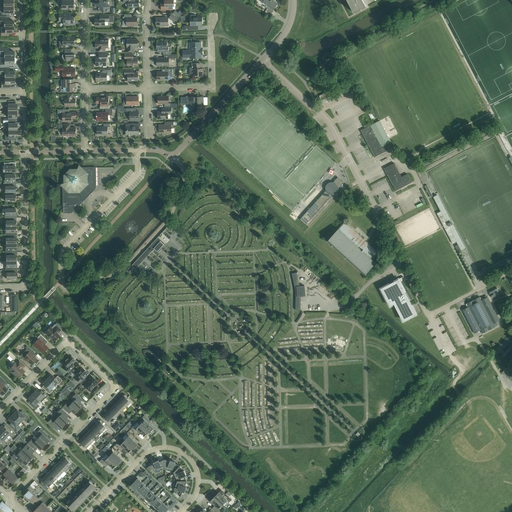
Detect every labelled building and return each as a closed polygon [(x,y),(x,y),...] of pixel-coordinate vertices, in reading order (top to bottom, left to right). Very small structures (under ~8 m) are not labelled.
[(63,0),(64,1),(62,1),(62,9),(74,9),(74,1),(73,1),(72,0),(63,0)] [(98,8),(99,8),(99,12),(108,12),(108,2),(105,2),(104,1),(103,0),(94,0),(95,8),(98,8)] [(173,6),(174,6),(173,0),(164,0),(164,4),(161,4),(161,10),(173,10),(173,6)] [(274,10),(273,10),(277,4),(272,0),(259,0),(265,4),(264,7),(267,9),(265,12),(271,15),(274,10)] [(348,0),(355,13),(365,7),(361,0),(348,0)] [(13,7),(3,7),(3,11),(0,11),(0,16),(9,17),(9,13),(13,13),(13,7)] [(66,13),(59,14),(59,21),(64,21),(64,25),(74,25),(74,17),(71,17),(71,13),(66,13)] [(124,16),(123,16),(123,21),(126,21),(127,26),(137,26),(137,17),(130,18),(130,14),(124,15),(124,16)] [(175,23),(178,19),(172,14),(169,18),(175,23)] [(190,26),(189,26),(184,26),(184,31),(196,31),(196,26),(202,26),(202,17),(196,17),(195,15),(190,15),(190,17),(190,26)] [(100,19),(95,19),(95,26),(96,26),(97,27),(99,26),(100,26),(105,26),(105,21),(109,21),(109,22),(114,22),(114,16),(109,16),(102,16),(100,16),(100,19)] [(5,27),(13,27),(13,21),(7,21),(7,18),(0,17),(0,23),(3,24),(4,27),(5,27)] [(168,26),(168,18),(156,18),(156,26),(168,26)] [(5,27),(5,30),(1,30),(1,36),(7,36),(7,33),(13,33),(13,27),(5,27)] [(59,41),(59,48),(66,48),(66,45),(74,45),(74,37),(63,37),(63,41),(59,41)] [(127,47),(127,52),(134,52),(134,47),(137,47),(137,39),(127,39),(127,47)] [(98,47),(98,52),(105,52),(105,48),(108,48),(108,40),(95,40),(95,47),(98,47)] [(201,58),(201,55),(203,55),(203,50),(201,51),(201,42),(191,42),(191,51),(183,51),(183,58),(190,58),(201,58)] [(164,55),(171,55),(171,51),(168,51),(168,47),(167,47),(167,43),(156,43),(157,48),(158,48),(158,52),(164,52),(164,55)] [(4,58),(14,58),(14,51),(9,51),(8,48),(0,47),(0,54),(4,54),(4,58)] [(62,56),(62,57),(62,58),(63,59),(64,60),(65,60),(66,60),(66,61),(75,61),(75,54),(71,54),(71,49),(64,49),(64,55),(62,55),(62,56)] [(106,66),(106,62),(107,62),(107,61),(107,54),(100,54),(101,58),(96,58),(96,66),(106,66)] [(125,54),(125,60),(127,60),(127,65),(138,65),(138,58),(133,58),(133,54),(125,54)] [(171,55),(164,55),(164,58),(157,58),(157,66),(169,66),(169,59),(178,58),(178,55),(171,55)] [(14,58),(4,58),(4,61),(0,61),(0,67),(9,68),(9,64),(14,64),(14,58)] [(200,63),(193,63),(191,63),(191,68),(189,68),(189,72),(193,72),(193,75),(198,75),(198,77),(203,77),(203,69),(198,69),(198,67),(200,66),(200,63)] [(75,76),(75,69),(67,69),(67,67),(63,67),(63,64),(55,65),(55,71),(63,71),(63,76),(75,76)] [(9,71),(9,68),(0,67),(0,68),(0,74),(4,74),(4,78),(14,78),(14,71),(9,71)] [(157,81),(168,80),(168,75),(172,75),(172,69),(166,69),(166,72),(157,72),(157,81)] [(96,73),(96,81),(107,81),(107,76),(111,76),(111,70),(103,70),(103,73),(96,73)] [(132,70),(124,70),(124,75),(128,75),(128,81),(138,81),(138,73),(132,73),(132,70)] [(14,78),(4,78),(4,81),(1,81),(1,88),(10,88),(9,84),(14,84),(14,78)] [(73,79),(61,79),(59,79),(59,84),(61,84),(61,86),(59,86),(60,93),(67,93),(67,91),(75,91),(75,83),(73,83),(73,79)] [(72,99),(72,94),(66,94),(66,99),(65,100),(65,106),(75,106),(75,99),(72,99)] [(158,96),(158,104),(164,104),(164,107),(170,107),(170,103),(168,104),(168,96),(163,96),(161,95),(160,96),(158,96)] [(105,109),(110,109),(110,105),(109,105),(108,98),(101,98),(101,97),(96,97),(96,103),(100,103),(100,109),(105,109)] [(123,98),(124,104),(127,104),(127,105),(138,105),(138,97),(126,97),(127,98),(123,98)] [(193,101),(193,97),(181,97),(181,105),(184,105),(184,104),(188,104),(188,105),(190,105),(192,105),(194,103),(194,101),(193,101)] [(203,97),(193,97),(193,101),(194,101),(194,103),(192,105),(190,105),(190,110),(198,109),(198,105),(203,105),(203,97)] [(8,111),(16,111),(16,106),(15,106),(15,101),(8,101),(8,104),(8,111)] [(139,120),(139,111),(136,111),(136,108),(126,108),(126,112),(130,112),(130,120),(139,120)] [(168,115),(171,115),(171,108),(163,108),(164,112),(157,112),(158,119),(168,119),(168,115)] [(71,118),(76,118),(76,112),(69,113),(69,109),(58,110),(58,114),(63,114),(63,122),(71,121),(71,118)] [(112,109),(110,109),(105,109),(105,112),(96,113),(97,121),(108,121),(108,115),(112,115),(112,109)] [(8,118),(3,119),(3,121),(16,121),(16,115),(17,115),(16,111),(8,111),(8,118)] [(376,121),(372,112),(368,114),(373,123),(376,121)] [(16,121),(3,121),(3,123),(8,123),(8,124),(8,130),(17,130),(17,126),(16,126),(16,121)] [(380,121),(365,128),(360,130),(374,157),(377,156),(388,150),(385,145),(391,142),(380,121)] [(159,129),(160,129),(160,133),(165,133),(165,134),(171,134),(171,125),(173,125),(173,126),(173,122),(166,122),(166,125),(159,125),(159,129)] [(129,135),(130,134),(139,134),(139,127),(136,127),(136,123),(123,124),(125,124),(125,127),(126,127),(126,130),(125,131),(124,132),(124,133),(124,134),(125,135),(126,135),(127,136),(128,136),(129,135)] [(70,124),(63,124),(59,125),(59,128),(63,128),(63,136),(67,135),(67,136),(71,136),(71,135),(76,135),(76,128),(70,128),(70,124)] [(97,127),(97,135),(108,135),(108,127),(110,127),(110,124),(104,124),(104,127),(97,127)] [(17,130),(8,130),(5,130),(5,140),(16,140),(16,135),(17,135),(17,130)] [(4,163),(4,166),(2,166),(3,172),(4,172),(4,175),(5,175),(15,174),(15,175),(15,171),(14,166),(15,166),(15,163),(4,163)] [(394,163),(385,168),(384,169),(388,177),(395,191),(411,182),(407,174),(401,177),(394,163)] [(80,201),(82,203),(96,188),(96,167),(81,168),(79,166),(78,169),(75,172),(71,172),(66,176),(67,180),(64,183),(61,185),(63,187),(63,201),(80,201)] [(5,175),(5,180),(4,180),(4,183),(16,183),(16,180),(15,180),(15,175),(15,174),(5,175)] [(325,190),(326,190),(307,211),(300,219),(305,225),(332,195),(334,194),(335,194),(336,193),(337,192),(338,191),(338,190),(338,189),(344,183),(338,177),(333,182),(332,182),(331,182),(330,182),(329,183),(328,183),(327,184),(326,185),(326,186),(325,188),(325,189),(325,190)] [(4,183),(3,183),(3,186),(5,186),(5,192),(15,192),(15,186),(16,186),(16,183),(4,183)] [(5,192),(4,192),(4,195),(5,195),(5,201),(15,201),(15,195),(16,195),(16,192),(15,192),(5,192)] [(411,197),(413,203),(419,200),(417,195),(411,197)] [(437,195),(434,196),(433,197),(441,211),(437,213),(452,244),(456,242),(461,250),(465,248),(437,195)] [(80,201),(63,201),(63,213),(72,213),(82,203),(80,201)] [(4,218),(16,217),(16,214),(15,214),(15,209),(5,209),(5,214),(4,214),(4,218)] [(16,221),(16,217),(4,218),(4,221),(5,221),(5,226),(15,226),(15,221),(16,221)] [(166,228),(168,229),(170,232),(170,231),(175,226),(174,224),(172,222),(166,228)] [(366,242),(350,227),(344,222),(327,241),(364,275),(375,263),(372,259),(378,252),(366,242)] [(15,226),(5,226),(5,232),(5,235),(16,235),(16,232),(15,232),(15,226)] [(16,238),(16,235),(5,235),(5,238),(6,238),(6,244),(16,244),(16,238)] [(151,244),(143,253),(147,257),(152,251),(156,255),(166,244),(158,237),(153,243),(152,242),(151,244)] [(16,244),(6,244),(6,249),(5,249),(5,252),(17,252),(17,249),(16,249),(16,244)] [(17,252),(5,252),(5,256),(6,256),(6,261),(16,261),(16,255),(17,255),(17,252)] [(138,258),(138,259),(132,265),(136,269),(142,262),(138,258)] [(16,261),(6,261),(6,267),(5,267),(5,270),(17,270),(17,266),(16,266),(16,261)] [(17,270),(5,270),(5,273),(6,273),(6,279),(16,278),(16,273),(17,273),(17,270)] [(300,286),(297,273),(292,274),(295,289),(297,290),(297,293),(296,294),(295,310),(300,310),(301,296),(305,296),(304,286),(300,286)] [(398,279),(397,280),(380,288),(390,306),(394,304),(403,321),(416,314),(398,279)] [(497,288),(489,292),(492,298),(500,294),(497,288)] [(482,334),(495,327),(493,324),(499,320),(487,297),(481,300),(479,297),(466,304),(468,307),(462,310),(474,333),(480,330),(482,334)] [(59,336),(57,334),(60,330),(55,324),(51,328),(50,327),(44,332),(45,333),(45,334),(46,336),(47,336),(54,342),(59,336)] [(40,335),(37,338),(38,339),(32,345),(36,349),(37,348),(42,353),(48,348),(43,343),(43,342),(46,340),(40,335)] [(37,359),(31,354),(33,352),(29,347),(27,350),(29,352),(23,358),(25,361),(26,360),(31,365),(37,359)] [(74,359),(71,356),(71,357),(69,355),(62,363),(66,367),(64,369),(68,373),(73,367),(71,365),(75,361),(73,359),(74,359)] [(24,367),(24,366),(19,361),(16,364),(15,363),(13,365),(12,364),(8,368),(16,375),(16,376),(18,377),(19,378),(19,377),(20,377),(21,376),(21,375),(24,372),(22,370),(22,368),(23,368),(24,367)] [(82,368),(80,370),(78,368),(73,372),(78,377),(76,379),(80,383),(84,378),(82,376),(86,372),(82,368)] [(503,374),(511,381),(511,369),(509,371),(506,368),(502,373),(503,374)] [(51,374),(47,379),(54,385),(56,383),(58,385),(62,380),(57,376),(55,378),(51,374)] [(96,384),(94,382),(95,381),(92,377),(87,382),(89,384),(86,387),(89,391),(90,390),(91,391),(94,394),(99,388),(96,386),(95,385),(96,384)] [(54,385),(47,379),(43,383),(46,387),(44,389),(49,394),(53,390),(51,388),(54,385)] [(37,389),(32,394),(39,401),(41,402),(48,396),(42,391),(40,393),(37,389)] [(71,403),(78,409),(83,405),(80,402),(82,400),(76,393),(71,398),(74,400),(71,403)] [(39,401),(32,394),(28,399),(32,403),(30,405),(35,410),(39,406),(37,403),(39,401)] [(120,400),(126,406),(131,402),(127,398),(128,397),(125,395),(120,400)] [(120,400),(116,404),(122,411),(126,406),(120,400)] [(78,409),(71,403),(69,405),(67,403),(62,407),(69,413),(71,411),(74,414),(78,409)] [(116,404),(112,408),(119,415),(122,411),(116,404)] [(57,418),(64,424),(68,420),(64,415),(66,413),(61,408),(57,413),(59,415),(57,418)] [(119,415),(112,408),(108,412),(115,419),(119,415)] [(17,410),(12,414),(20,422),(23,419),(25,422),(29,418),(25,413),(23,415),(17,410)] [(115,419),(108,412),(103,417),(106,420),(107,419),(110,423),(115,419)] [(20,422),(12,414),(8,419),(14,425),(12,427),(16,431),(20,427),(18,425),(20,422)] [(144,421),(140,425),(149,434),(149,433),(153,429),(147,424),(150,421),(144,415),(142,417),(144,421)] [(64,424),(57,418),(54,420),(52,418),(48,422),(52,427),(55,425),(59,429),(64,424)] [(100,420),(95,425),(102,432),(106,427),(102,424),(103,423),(100,420)] [(0,427),(0,431),(6,438),(9,435),(11,437),(13,437),(16,434),(10,428),(7,430),(2,425),(0,427)] [(95,425),(91,429),(98,436),(102,432),(95,425)] [(149,434),(140,425),(136,429),(132,428),(130,429),(136,435),(139,432),(144,437),(148,433),(149,434)] [(37,438),(44,445),(48,440),(45,437),(48,435),(41,429),(37,433),(39,435),(39,436),(37,438)] [(98,436),(91,429),(87,433),(94,440),(98,436)] [(124,441),(133,450),(134,449),(133,449),(137,445),(132,440),(135,437),(129,431),(127,433),(128,437),(124,441)] [(87,433),(83,437),(90,444),(94,440),(87,433)] [(90,444),(83,437),(78,443),(81,446),(82,444),(86,448),(90,444)] [(44,445),(37,438),(35,441),(32,438),(28,442),(35,449),(37,447),(39,450),(44,445)] [(133,450),(124,441),(120,445),(116,444),(115,445),(121,451),(124,448),(128,453),(132,449),(133,450)] [(20,451),(29,460),(34,456),(31,453),(34,451),(27,444),(20,451)] [(109,457),(118,465),(122,461),(116,456),(119,453),(113,447),(112,449),(113,453),(109,457)] [(29,460),(20,451),(17,454),(16,452),(12,456),(21,465),(23,462),(25,465),(29,460)] [(92,460),(95,457),(89,451),(87,454),(92,460)] [(66,456),(61,461),(68,467),(71,463),(68,460),(69,458),(66,456)] [(118,465),(109,457),(105,461),(101,460),(99,461),(105,467),(108,464),(113,469),(117,465),(118,466),(118,465)] [(165,469),(164,459),(159,462),(158,460),(154,462),(154,464),(149,466),(156,473),(165,469)] [(170,462),(164,459),(165,469),(173,472),(180,466),(175,463),(175,462),(170,460),(170,462)] [(61,461),(57,465),(64,471),(68,467),(61,461)] [(7,465),(2,470),(1,471),(3,473),(9,467),(7,465)] [(64,471),(57,465),(53,468),(60,475),(64,471)] [(180,466),(173,472),(177,481),(187,481),(184,476),(186,475),(184,470),(182,471),(180,466)] [(60,475),(53,468),(49,472),(56,479),(60,475)] [(15,482),(18,479),(8,469),(3,474),(6,477),(3,480),(7,484),(12,479),(15,482)] [(49,472),(46,476),(52,483),(56,479),(49,472)] [(52,483),(46,476),(41,481),(44,484),(45,483),(49,487),(52,483)] [(136,490),(142,483),(138,478),(131,486),(134,489),(135,489),(136,490)] [(90,481),(86,484),(93,491),(97,486),(94,483),(93,484),(90,481)] [(187,481),(177,481),(174,490),(180,497),(183,491),(184,492),(186,487),(185,486),(187,481)] [(147,487),(142,483),(136,490),(140,494),(147,487)] [(86,484),(82,488),(89,495),(93,491),(86,484)] [(30,485),(25,491),(28,494),(23,499),(27,503),(30,500),(32,502),(37,497),(33,493),(35,491),(30,486),(31,485),(30,485)] [(147,487),(140,494),(144,498),(151,491),(147,487)] [(89,495),(82,488),(78,493),(85,499),(89,495)] [(151,491),(144,498),(149,502),(155,496),(151,491)] [(213,496),(222,505),(226,501),(230,502),(232,500),(226,494),(223,497),(217,492),(213,496)] [(85,499),(78,493),(74,497),(81,503),(85,499)] [(155,496),(149,502),(153,506),(159,500),(155,496)] [(222,505),(213,496),(214,497),(210,501),(215,506),(212,508),(215,511),(219,511),(218,509),(222,505)] [(81,503),(74,497),(70,501),(77,508),(81,503)] [(164,504),(159,500),(153,506),(157,510),(164,504)] [(0,507),(0,511),(8,511),(11,510),(7,507),(8,506),(5,503),(4,504),(2,501),(0,503),(0,507)] [(77,508),(70,501),(67,504),(70,508),(69,509),(72,511),(77,508)] [(36,511),(41,511),(47,507),(42,503),(35,510),(36,511)]
